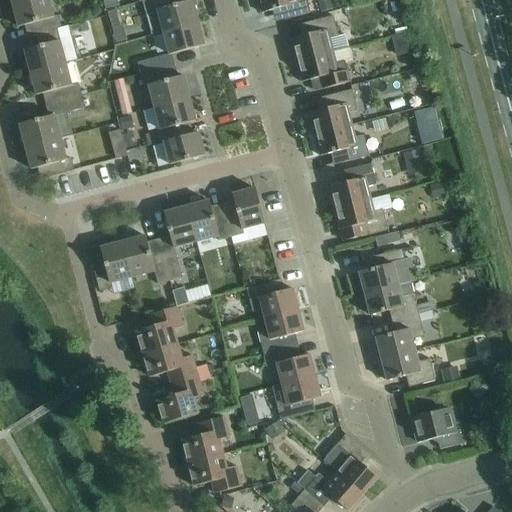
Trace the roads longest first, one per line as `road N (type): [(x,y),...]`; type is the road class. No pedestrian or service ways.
road 1 (residential): [(413,489),(378,402),(354,389),(288,150)]
road 2 (residential): [(178,511),(165,456),(144,437),(126,375),(106,361),(65,212)]
road 3 (residential): [(65,212),(288,150)]
road 4 (residential): [(288,150),(265,59),(238,43),(226,0)]
